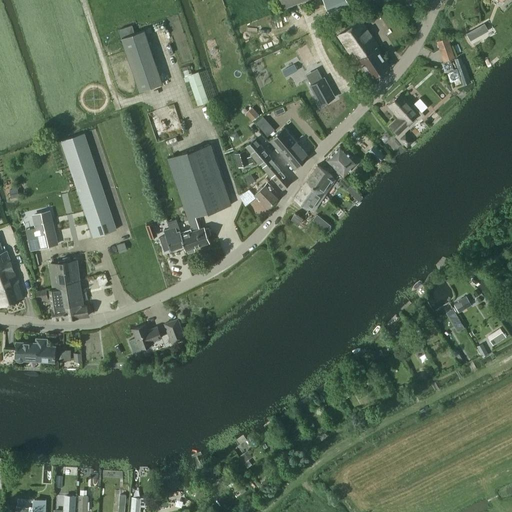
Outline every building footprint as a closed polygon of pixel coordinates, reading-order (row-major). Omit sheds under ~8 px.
[(345,0),(323,0),(329,13),(348,5),(345,0)] [(389,66),(381,53),(377,47),(380,45),(361,18),(336,34),(354,61),(358,59),(371,78),(389,66)] [(484,23),(466,33),(470,40),(488,30),(484,23)] [(163,83),(145,30),(121,37),(139,91),(163,83)] [(444,65),(444,66),(445,67),(445,68),(446,68),(446,69),(447,69),(448,69),(449,69),(451,74),(451,75),(450,75),(450,76),(450,77),(450,78),(451,78),(451,79),(452,79),(452,80),(453,80),(454,80),(455,80),(456,79),(457,79),(457,78),(460,77),(457,68),(454,69),(452,69),(451,67),(452,67),(452,66),(452,65),(452,64),(451,64),(451,63),(450,62),(449,62),(448,62),(447,62),(446,62),(445,63),(445,64),(444,64),(444,65)] [(191,74),(187,75),(196,100),(198,106),(209,102),(208,100),(199,72),(198,71),(191,74)] [(318,76),(310,80),(312,84),(322,103),(334,96),(332,92),(330,88),(329,89),(328,86),(324,78),(323,78),(321,80),(318,76)] [(390,125),(398,134),(415,118),(417,121),(424,115),(422,112),(427,107),(420,98),(412,105),(400,93),(387,105),(398,117),(390,125)] [(252,121),(258,115),(258,114),(254,109),(247,116),(250,119),(252,121)] [(252,121),(245,127),(249,133),(257,127),(252,121)] [(285,127),(278,132),(270,140),(294,169),(309,156),(285,127)] [(60,141),(80,201),(92,237),(117,229),(84,132),(60,141)] [(261,164),(271,156),(261,144),(260,145),(255,139),(247,146),(252,152),(251,152),(261,164)] [(211,143),(167,158),(191,230),(199,227),(195,217),(232,204),(211,143)] [(326,158),(335,167),(343,176),(357,162),(340,144),(326,158)] [(367,151),(378,161),(384,155),(374,145),(367,151)] [(239,167),(248,164),(244,151),(235,154),(239,167)] [(281,168),(271,156),(261,164),(271,176),(281,168)] [(305,180),(325,193),(335,177),(330,173),(317,163),(305,180)] [(292,181),(281,168),(271,176),(282,189),(292,181)] [(314,210),(325,193),(305,180),(294,197),(314,210)] [(254,194),(254,195),(256,197),(260,201),(266,208),(267,207),(278,197),(265,184),(262,186),(257,191),(254,194)] [(17,187),(9,189),(11,198),(17,196),(16,192),(18,192),(17,187)] [(242,193),(239,195),(245,205),(251,201),(244,192),(242,193)] [(53,219),(50,220),(48,212),(32,215),(34,223),(33,223),(39,248),(58,244),(53,219)] [(295,212),(291,219),(299,224),(303,218),(295,212)] [(317,215),(313,220),(326,230),(330,225),(317,215)] [(165,234),(159,236),(164,250),(170,248),(171,251),(184,246),(180,234),(181,233),(180,229),(176,218),(168,221),(170,227),(163,229),(165,234)] [(155,233),(151,222),(145,224),(149,235),(155,233)] [(181,233),(180,234),(184,246),(186,251),(186,250),(188,254),(194,251),(194,248),(210,242),(207,235),(211,234),(209,227),(205,228),(204,226),(199,227),(191,230),(181,233)] [(74,227),(64,230),(69,250),(80,246),(74,227)] [(6,250),(3,251),(0,242),(0,305),(22,298),(6,250)] [(63,261),(49,263),(53,289),(60,288),(62,287),(61,282),(78,279),(80,279),(77,259),(70,260),(70,256),(62,257),(63,261)] [(62,287),(60,288),(66,319),(73,319),(89,316),(87,303),(84,304),(80,279),(78,279),(61,282),(62,287)] [(53,289),(48,289),(51,306),(53,320),(66,319),(60,288),(53,289)] [(46,290),(35,292),(37,301),(48,300),(46,290)] [(466,297),(460,300),(454,304),(455,306),(453,307),(457,314),(459,313),(465,309),(471,305),(466,297)] [(165,323),(172,343),(185,338),(177,318),(165,323)] [(460,321),(453,325),(457,331),(464,327),(460,321)] [(136,337),(130,339),(129,340),(134,353),(139,352),(141,348),(153,343),(152,341),(161,337),(157,326),(147,329),(145,324),(133,328),(136,337)] [(502,332),(490,340),(493,345),(506,337),(502,332)] [(15,355),(16,355),(17,357),(19,358),(21,359),(23,358),(24,356),(40,357),(40,359),(54,360),(55,346),(45,346),(45,342),(37,341),(37,343),(16,341),(15,355)] [(58,349),(58,360),(70,360),(70,349),(58,349)] [(265,479),(260,484),(263,488),(268,482),(265,479)] [(242,486),(238,489),(242,494),(246,491),(242,486)] [(86,511),(87,496),(78,495),(77,511),(86,511)] [(54,511),(73,511),(75,497),(66,497),(65,511),(55,511),(54,511)] [(131,497),(130,511),(140,511),(141,506),(145,507),(145,498),(131,497)] [(33,499),(32,511),(44,511),(45,500),(33,499)]
